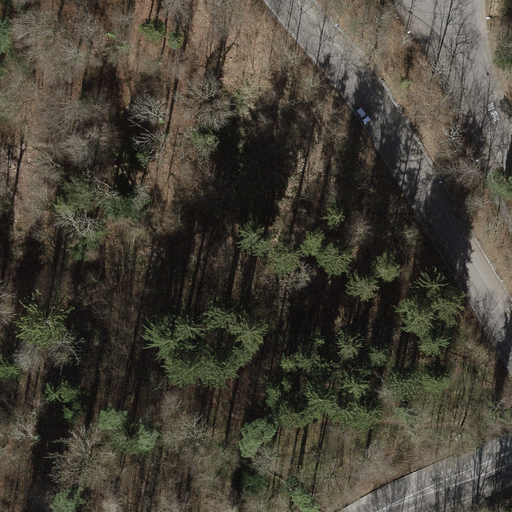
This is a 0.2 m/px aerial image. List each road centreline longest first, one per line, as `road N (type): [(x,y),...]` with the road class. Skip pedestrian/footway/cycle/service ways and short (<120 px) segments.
road 1 (tertiary): [(282,0),(376,118),(511,347)]
road 2 (residential): [(511,156),(477,85),(465,10)]
road 3 (tertiary): [(380,511),(511,457)]
